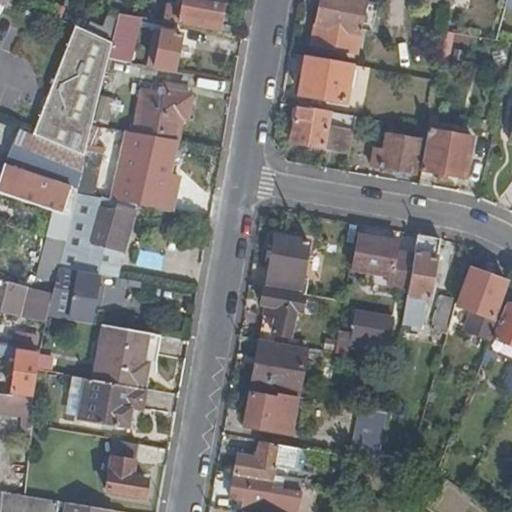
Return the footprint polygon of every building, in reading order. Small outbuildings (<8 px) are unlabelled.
[(222,0),(184,0),(182,9),(177,8),(174,23),(179,25),(180,23),(217,30),(222,0)] [(365,0),(320,0),(313,45),(357,53),(365,0)] [(118,15),(112,43),(110,52),(130,56),(139,18),(118,15)] [(75,26),(34,134),(85,154),(92,126),(107,60),(110,52),(112,43),(75,26)] [(154,69),(173,72),(181,34),(161,31),(154,69)] [(451,62),(456,33),(446,32),(441,61),(451,62)] [(345,103),(351,66),(306,58),(299,95),(345,103)] [(167,140),(177,141),(180,120),(186,121),(191,96),(160,91),(159,95),(141,92),(134,133),(167,140)] [(305,145),(350,154),(354,133),(328,127),(331,113),(298,107),(292,136),(306,139),(305,145)] [(19,129),(0,180),(0,193),(71,217),(77,194),(81,175),(85,157),(33,135),(19,129)] [(429,131),(422,171),(465,179),(472,138),(429,131)] [(167,140),(134,133),(125,132),(124,138),(128,139),(126,154),(121,153),(115,186),(144,192),(148,173),(162,175),(167,140)] [(421,141),(386,135),(381,168),(415,174),(421,141)] [(81,175),(77,194),(100,198),(112,200),(115,186),(90,182),(90,177),(81,175)] [(136,205),(142,205),(144,192),(115,186),(112,200),(136,205)] [(123,251),(136,205),(112,200),(100,198),(93,227),(94,227),(91,237),(93,243),(123,251)] [(87,221),(71,217),(68,232),(83,235),(87,221)] [(430,299),(440,240),(416,235),(413,255),(408,291),(402,323),(422,327),(427,299),(430,299)] [(41,260),(60,266),(66,241),(47,236),(41,260)] [(292,294),(306,296),(309,282),(302,280),(309,243),(275,237),(269,274),(271,274),(269,290),(292,294)] [(388,287),(408,291),(413,255),(397,252),(398,243),(359,237),(353,272),(375,275),(389,278),(388,287)] [(60,266),(59,268),(91,274),(94,259),(85,257),(88,243),(66,239),(66,241),(60,266)] [(53,294),(47,317),(90,325),(93,305),(100,306),(103,288),(96,287),(98,275),(91,274),(59,268),(53,294)] [(456,306),(454,305),(448,324),(491,339),(492,338),(498,321),(493,318),(506,282),(469,269),(456,306)] [(373,284),(388,287),(389,278),(375,275),(373,284)] [(269,290),(264,289),(261,306),(266,307),(260,341),(272,343),(273,334),(292,337),(296,312),(288,311),(292,294),(269,290)] [(511,308),(505,305),(498,321),(492,338),(511,345),(511,308)] [(373,319),(357,316),(351,347),(387,353),(391,327),(372,324),(373,319)] [(148,335),(103,327),(94,380),(145,389),(147,371),(143,370),(148,335)] [(252,390),(297,398),(306,349),(272,343),(260,341),(252,390)] [(0,345),(0,354),(13,357),(14,348),(0,345)] [(12,393),(32,395),(36,370),(38,355),(18,353),(12,393)] [(496,359),(484,355),(478,371),(489,376),(496,359)] [(511,395),(511,368),(501,389),(511,395)] [(141,409),(145,389),(94,380),(87,379),(79,421),(127,429),(131,407),(141,409)] [(291,436),(297,398),(252,390),(245,426),(291,436)] [(0,394),(0,414),(22,417),(32,418),(32,398),(0,394)] [(21,439),(30,440),(31,426),(32,418),(22,417),(21,439)] [(353,458),(379,462),(385,427),(359,423),(353,458)] [(30,440),(30,448),(42,449),(43,427),(31,426),(30,440)] [(134,463),(138,444),(114,440),(110,458),(134,463)] [(279,445),(261,442),(257,460),(238,456),(235,476),(242,477),(241,483),(272,489),(279,445)] [(132,477),(134,463),(110,458),(105,491),(144,498),(146,480),(132,477)] [(242,477),(235,476),(231,498),(269,505),(272,489),(241,483),(242,477)] [(56,511),(58,502),(24,496),(1,492),(0,502),(0,511),(56,511)] [(118,511),(67,503),(65,511),(118,511)]
